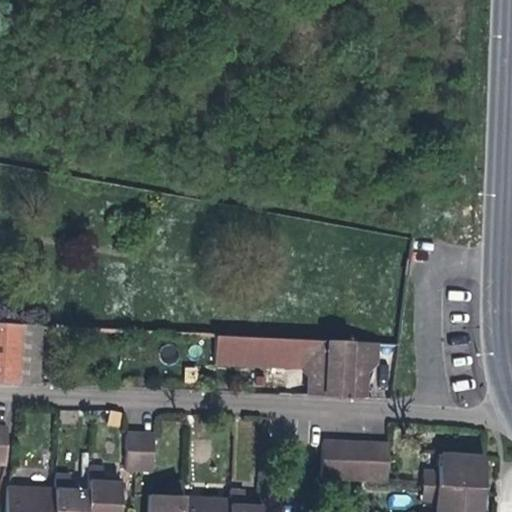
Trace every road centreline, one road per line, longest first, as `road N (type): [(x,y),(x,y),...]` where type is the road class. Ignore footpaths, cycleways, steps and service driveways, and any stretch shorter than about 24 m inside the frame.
road 1 (residential): [(511,424),(0,388)]
road 2 (unclassified): [(511,403),(498,326),(510,0)]
